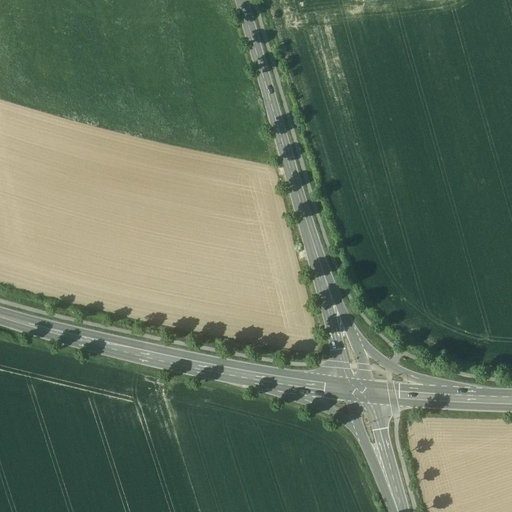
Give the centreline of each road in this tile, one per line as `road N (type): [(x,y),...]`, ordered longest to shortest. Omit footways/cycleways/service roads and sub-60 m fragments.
road 1 (secondary): [(340,327),(239,0)]
road 2 (secondary): [(257,377),(0,315)]
road 3 (secondary): [(257,377),(359,431),(390,489)]
road 4 (secondary): [(466,400),(392,369),(340,327)]
